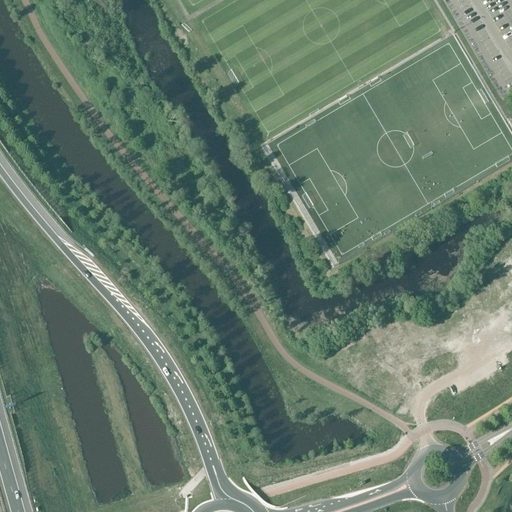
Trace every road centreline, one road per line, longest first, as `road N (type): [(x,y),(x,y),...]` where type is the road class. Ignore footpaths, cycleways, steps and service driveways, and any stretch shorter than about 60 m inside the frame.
road 1 (motorway): [(206,460),(140,335),(0,170)]
road 2 (unclassified): [(430,452),(419,413),(425,395),(511,343)]
